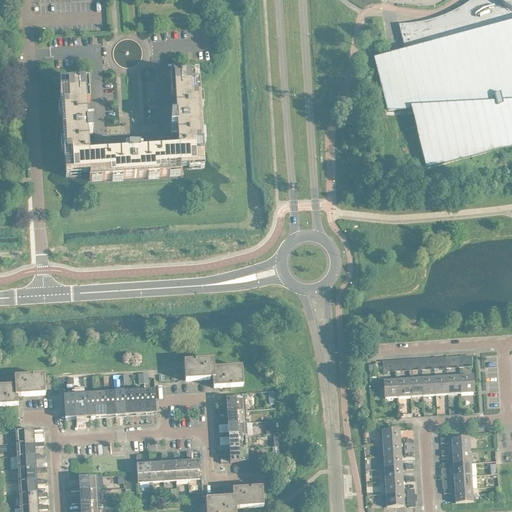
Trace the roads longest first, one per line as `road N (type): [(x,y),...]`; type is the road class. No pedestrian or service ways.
road 1 (residential): [(44,295),(26,0)]
road 2 (tertiary): [(281,0),(296,237)]
road 3 (tertiary): [(319,236),(302,0)]
road 4 (tertiary): [(44,295),(235,281)]
road 5 (residential): [(509,418),(426,423),(432,511)]
road 6 (tertiary): [(329,380),(337,511)]
road 7 (residential): [(506,342),(385,350)]
